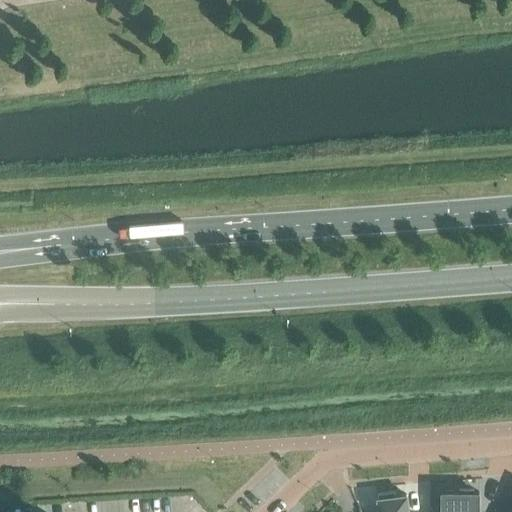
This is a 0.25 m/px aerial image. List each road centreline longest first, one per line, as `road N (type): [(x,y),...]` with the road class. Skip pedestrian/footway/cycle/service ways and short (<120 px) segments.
road 1 (secondary): [(55,306),(511,277)]
road 2 (secondary): [(511,207),(60,245)]
road 3 (residential): [(312,476),(333,464),(511,451)]
